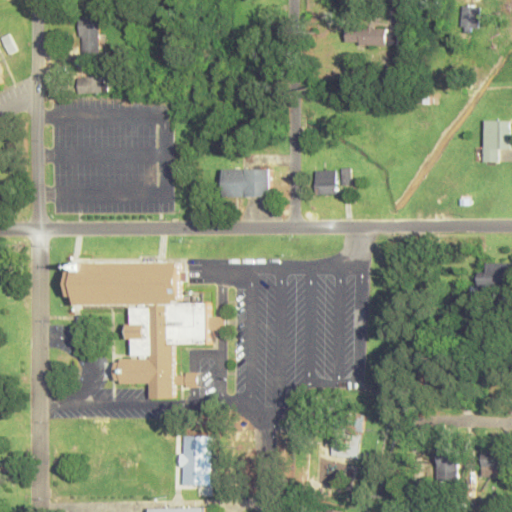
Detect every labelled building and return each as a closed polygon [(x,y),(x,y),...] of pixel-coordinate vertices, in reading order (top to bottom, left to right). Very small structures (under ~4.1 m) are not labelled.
[(479,30),(479,4),(461,4),(461,30),(479,30)] [(81,55),(99,55),(99,17),(81,17),(81,55)] [(392,28),(349,28),(349,44),(392,44),(392,28)] [(103,92),(103,76),(79,77),(79,93),(103,92)] [(509,149),(509,118),(483,118),(483,161),(498,161),(498,149),(509,149)] [(223,168),(223,196),(271,196),(271,168),(223,168)] [(336,170),(316,170),(316,193),(336,193),(336,170)] [(511,285),(511,261),(487,261),(487,271),(480,271),(480,286),(511,285)] [(184,263),(81,262),(80,270),(74,270),(73,296),(79,296),(79,304),(134,304),(133,359),(118,359),(118,382),(153,383),(153,397),(177,398),(177,384),(186,384),(186,375),(177,375),(177,343),(212,344),(212,329),(227,329),(227,317),(212,317),(212,303),(183,302),(184,263)] [(360,434),(333,433),(332,456),(360,457),(360,434)] [(118,480),(138,480),(138,447),(118,447),(118,480)] [(511,451),(483,451),(483,476),(511,476),(511,451)] [(439,480),(459,480),(459,453),(439,453),(439,480)] [(152,495),(171,495),(171,474),(152,474),(152,495)]
